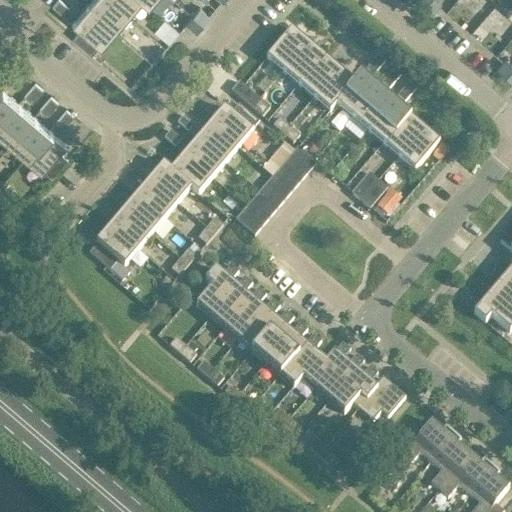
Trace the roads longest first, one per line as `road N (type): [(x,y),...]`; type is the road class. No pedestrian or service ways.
road 1 (residential): [(511,156),(372,323),(511,445)]
road 2 (residential): [(249,0),(134,138),(8,30)]
road 3 (unclassified): [(207,511),(0,336)]
road 4 (residential): [(511,118),(369,0)]
road 5 (primary): [(121,511),(0,407)]
